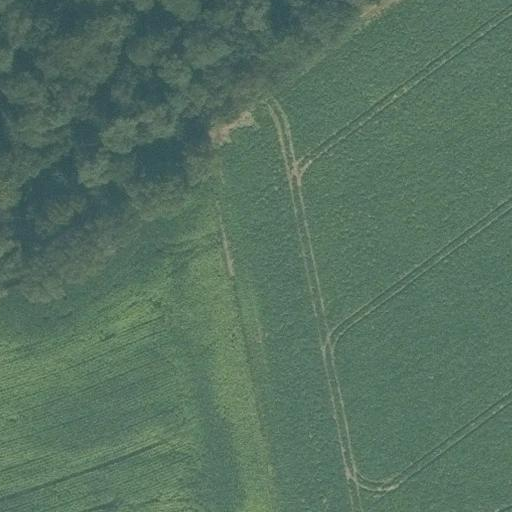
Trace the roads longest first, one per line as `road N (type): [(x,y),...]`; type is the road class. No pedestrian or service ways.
road 1 (track): [(375,0),(25,241)]
road 2 (track): [(25,183),(50,173),(80,134),(148,0)]
